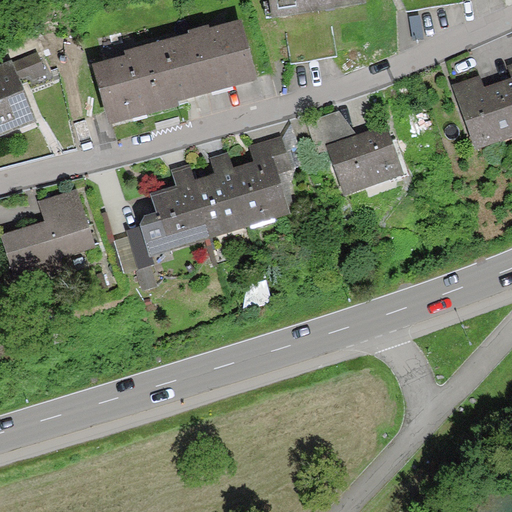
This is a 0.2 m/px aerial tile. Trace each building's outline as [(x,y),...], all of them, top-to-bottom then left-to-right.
[(272,0),(274,12),(365,0),(272,0)] [(236,17),(159,40),(175,92),(252,69),(236,17)] [(338,55),(333,26),(287,33),(291,62),(338,55)] [(177,98),(175,92),(159,40),(92,60),(109,118),(177,98)] [(0,70),(0,72),(0,71),(0,118),(27,108),(15,79),(41,69),(33,50),(0,63),(0,70)] [(508,71),(495,76),(510,119),(511,124),(511,57),(505,61),(508,71)] [(494,125),(510,119),(495,76),(483,81),(479,71),(450,81),(472,142),(497,133),(494,125)] [(326,141),(345,135),(336,106),(302,117),(312,146),(326,141)] [(326,141),(341,186),(398,167),(384,123),(345,135),(326,141)] [(254,155),(232,162),(249,216),(288,203),(276,167),(288,163),(278,132),(249,141),(254,155)] [(210,228),(249,216),(232,162),(227,149),(208,155),(212,169),(193,175),(210,228)] [(152,247),(210,228),(193,175),(189,161),(170,167),(175,181),(152,188),(158,209),(142,214),(152,247)] [(1,232),(14,272),(49,264),(47,253),(93,237),(77,186),(39,198),(45,218),(1,232)] [(140,235),(123,241),(132,267),(142,263),(149,285),(163,280),(148,237),(142,239),(140,235)] [(0,358),(12,355),(4,329),(0,329),(0,358)]
